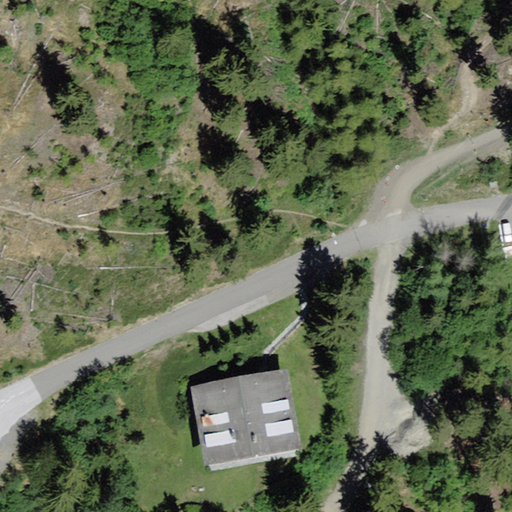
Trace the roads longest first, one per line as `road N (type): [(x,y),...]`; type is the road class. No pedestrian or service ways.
road 1 (residential): [(0,428),(208,311),(384,234),(511,206)]
road 2 (track): [(511,122),(450,155),(384,234),(382,379),(360,484),(339,511)]
